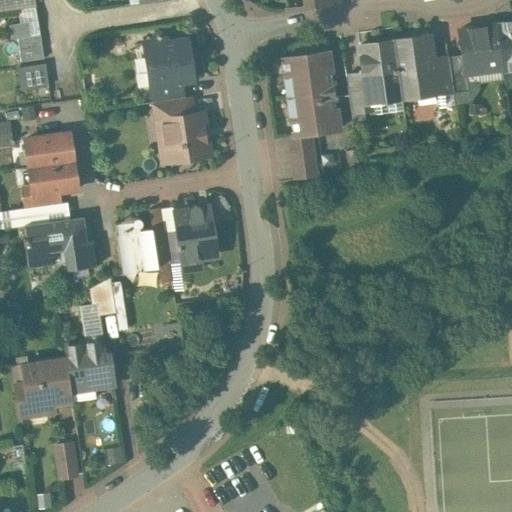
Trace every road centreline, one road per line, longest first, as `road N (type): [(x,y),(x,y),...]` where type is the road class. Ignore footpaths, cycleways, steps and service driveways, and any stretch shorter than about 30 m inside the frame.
road 1 (residential): [(90,511),(188,444),(214,415),(263,310),(252,173),(227,26)]
road 2 (residential): [(227,26),(368,9)]
